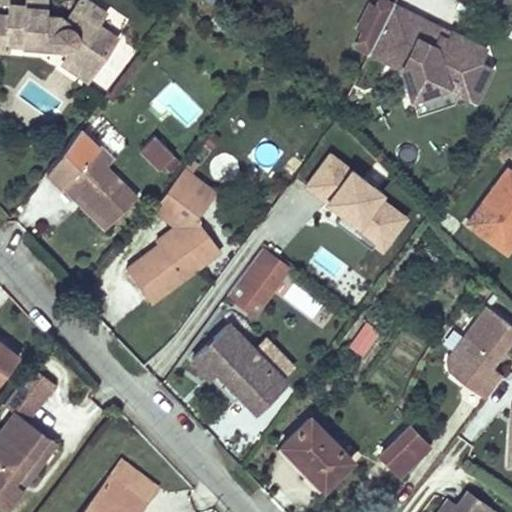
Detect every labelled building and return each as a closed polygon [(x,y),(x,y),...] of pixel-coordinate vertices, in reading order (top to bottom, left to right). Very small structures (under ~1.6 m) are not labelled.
[(116,37),(95,23),(73,8),(65,19),(58,15),(43,14),(44,0),(25,0),(25,5),(9,4),(8,14),(0,13),(0,48),(6,49),(7,42),(41,46),(42,35),(52,37),(54,42),(56,45),(58,46),(62,47),(63,48),(66,57),(91,73),(116,37)] [(95,23),(104,11),(88,0),(78,0),(73,8),(95,23)] [(369,52),(393,4),(384,0),(378,0),(375,7),(370,4),(358,27),(364,30),(356,45),(369,52)] [(477,62),(484,48),(452,32),(451,34),(448,40),(442,36),(439,27),(393,4),(369,52),(402,69),(411,98),(448,86),(458,91),(475,100),(491,69),(477,62)] [(448,40),(451,34),(439,27),(442,36),(448,40)] [(54,42),(52,37),(42,35),(41,46),(63,48),(62,47),(58,46),(56,45),(54,42)] [(91,73),(66,57),(62,64),(86,80),(91,73)] [(453,101),(458,91),(448,86),(411,98),(416,113),(453,101)] [(136,196),(105,165),(93,153),(99,147),(98,146),(78,128),(45,171),(60,185),(61,184),(66,180),(110,223),(136,196)] [(173,155),(154,135),(141,147),(161,167),(163,165),(173,155)] [(112,158),(99,145),(98,146),(99,147),(93,153),(105,165),(112,158)] [(359,229),(385,248),(408,216),(383,198),(387,192),(331,151),(305,186),(361,226),(359,229)] [(168,171),(179,160),(173,155),(163,165),(168,171)] [(216,192),(191,173),(198,163),(190,158),(183,167),(180,171),(213,196),(216,192)] [(511,242),(511,171),(507,168),(467,222),(506,251),(511,242)] [(200,250),(213,240),(197,218),(213,196),(180,171),(158,200),(170,210),(167,214),(178,223),(181,226),(159,243),(126,267),(151,302),(198,266),(200,250)] [(110,223),(66,180),(61,184),(105,228),(110,223)] [(167,214),(170,210),(158,200),(152,209),(173,225),(156,239),(159,243),(181,226),(178,223),(167,214)] [(221,250),(213,240),(200,250),(198,266),(221,250)] [(258,313),(290,269),(261,248),(229,292),(233,295),(254,266),(269,277),(248,306),(258,313)] [(248,306),(269,277),(254,266),(233,295),(248,306)] [(491,366),(511,337),(511,325),(485,306),(448,358),(449,369),(486,396),(502,374),(491,366)] [(362,354),(379,330),(367,321),(349,346),(362,354)] [(284,382),(228,324),(192,358),(208,376),(215,368),(255,409),(284,382)] [(0,380),(19,356),(0,341),(0,380)] [(12,482),(30,456),(46,436),(14,412),(0,430),(0,502),(5,506),(19,487),(12,482)] [(351,459),(309,416),(281,443),(296,458),(298,455),(313,470),(306,477),(319,490),(351,459)] [(399,473),(428,444),(409,425),(380,453),(399,473)] [(313,470),(298,455),(296,458),(281,443),(276,448),(306,477),(313,470)] [(19,487),(39,462),(30,456),(12,482),(19,487)] [(155,487),(121,460),(111,473),(145,500),(155,487)] [(133,511),(134,511),(135,511),(136,511),(145,500),(111,473),(81,511),(133,511)] [(496,511),(467,489),(456,503),(448,496),(436,511),(496,511)]
